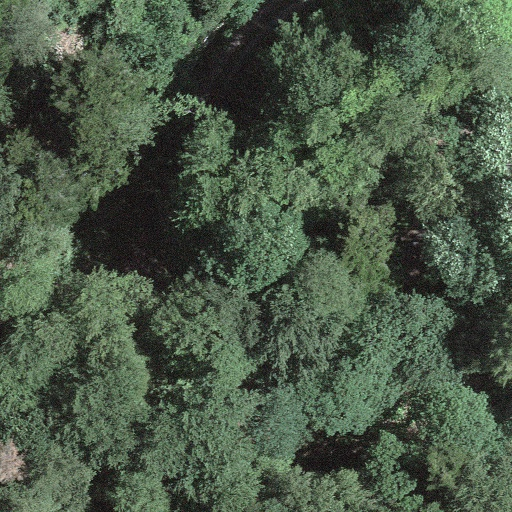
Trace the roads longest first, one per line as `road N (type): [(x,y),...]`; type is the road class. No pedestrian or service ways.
road 1 (track): [(288,0),(265,12),(220,75),(157,242),(107,326),(0,415)]
road 2 (track): [(511,193),(285,358),(222,424),(168,511)]
